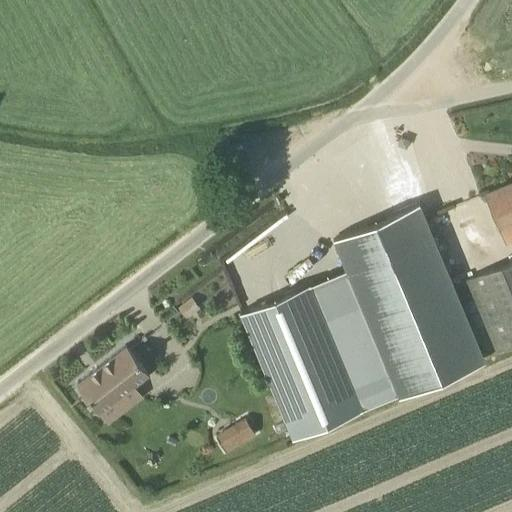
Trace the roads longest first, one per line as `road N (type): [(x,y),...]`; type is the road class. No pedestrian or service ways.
road 1 (unclassified): [(0,387),(361,115)]
road 2 (track): [(361,115),(212,148),(0,155)]
road 3 (unclassified): [(361,115),(511,82)]
road 4 (unclassified): [(361,115),(457,0)]
